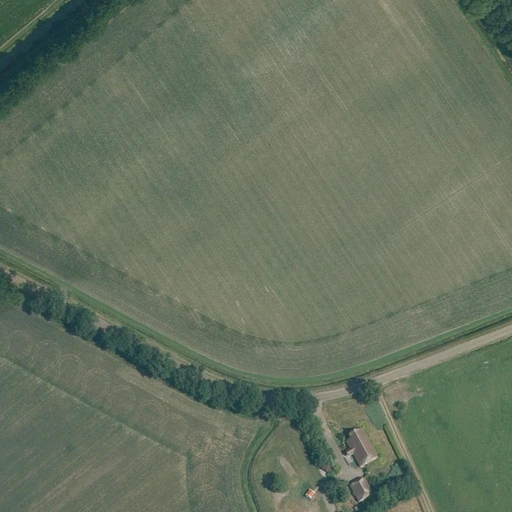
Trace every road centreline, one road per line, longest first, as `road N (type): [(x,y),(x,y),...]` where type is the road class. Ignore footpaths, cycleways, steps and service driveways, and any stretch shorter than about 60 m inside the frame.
road 1 (unclassified): [(511,328),(329,397),(271,399),(191,373),(0,270)]
road 2 (track): [(374,382),(429,511)]
